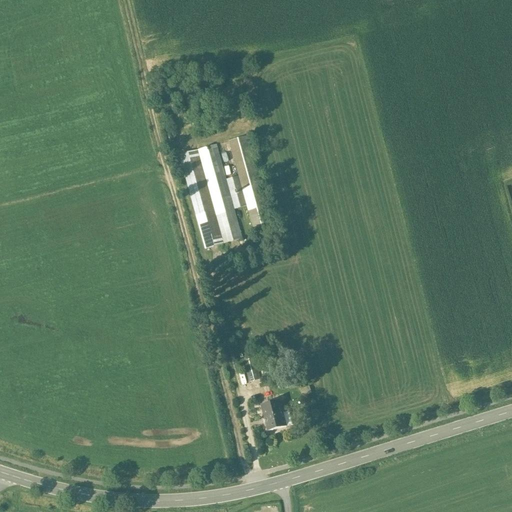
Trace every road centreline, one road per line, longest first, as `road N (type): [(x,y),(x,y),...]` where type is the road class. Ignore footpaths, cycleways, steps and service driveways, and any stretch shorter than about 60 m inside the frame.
road 1 (track): [(127,0),(250,490)]
road 2 (tertiary): [(0,473),(87,496),(152,501),(282,482)]
road 3 (tertiary): [(282,482),(511,411)]
